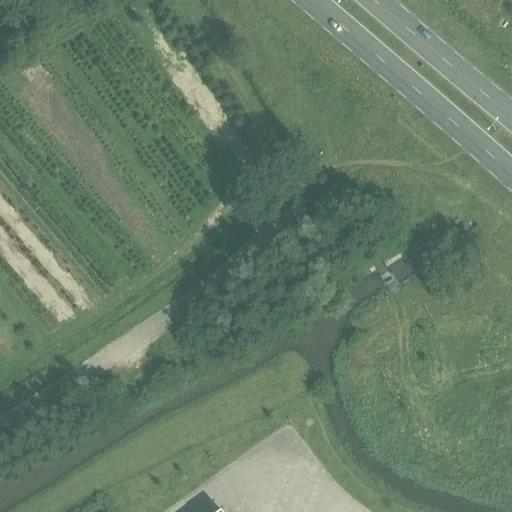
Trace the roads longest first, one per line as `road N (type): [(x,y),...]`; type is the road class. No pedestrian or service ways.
road 1 (unclassified): [(0,427),(199,295),(297,209)]
road 2 (primary): [(308,0),(511,176)]
road 3 (primary): [(511,114),(374,0)]
